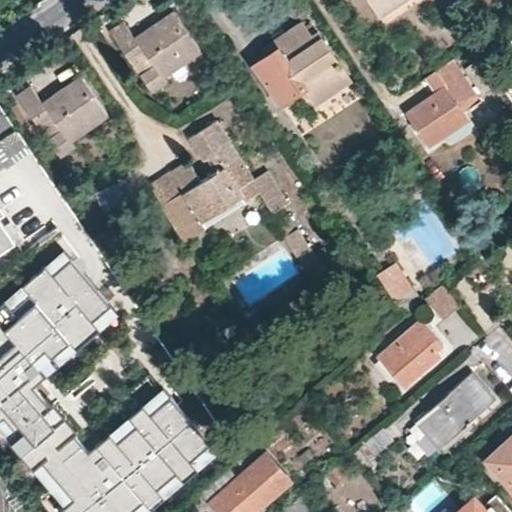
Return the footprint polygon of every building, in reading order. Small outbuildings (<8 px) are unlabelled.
[(407,0),(367,0),(380,19),(407,0)] [(125,21),(111,31),(129,56),(142,47),(155,65),(142,74),(154,91),(169,81),(165,76),(202,50),(175,12),(137,38),(125,21)] [(268,53),(255,63),(282,103),(340,63),(319,31),(313,35),(302,20),(264,48),(268,53)] [(454,58),(430,75),(441,90),(407,114),(429,145),(469,116),(465,110),(482,98),(454,58)] [(32,86),(19,95),(37,120),(50,111),(63,128),(49,137),(62,155),(78,143),(74,138),(109,113),(82,75),(44,102),(32,86)] [(63,128),(50,111),(37,120),(49,137),(63,128)] [(200,180),(165,203),(187,238),(263,190),(275,209),(289,200),(269,170),(256,179),(218,120),(191,136),(206,158),(210,156),(218,169),(200,180)] [(150,181),(165,203),(200,180),(185,158),(150,181)] [(0,201),(0,215),(16,238),(23,234),(0,201)] [(280,219),(289,232),(299,226),(290,212),(280,219)] [(0,249),(16,238),(0,215),(0,249)] [(299,226),(289,232),(287,234),(314,275),(329,265),(301,224),(299,226)] [(209,437),(165,386),(90,451),(72,431),(78,426),(55,400),(51,403),(33,383),(117,310),(62,247),(0,301),(0,415),(0,416),(4,412),(21,431),(11,439),(33,464),(42,456),(75,494),(66,502),(61,506),(65,511),(127,511),(126,510),(144,494),(153,503),(166,491),(158,482),(177,465),(185,475),(199,463),(190,453),(209,437)] [(378,272),(405,313),(423,298),(397,260),(391,263),(378,272)] [(443,282),(426,296),(443,317),(460,303),(443,282)] [(461,313),(442,326),(458,349),(476,336),(461,313)] [(420,317),(378,357),(402,385),(440,353),(436,348),(443,342),(420,317)] [(99,361),(115,375),(139,348),(123,335),(99,361)] [(471,369),(414,419),(438,446),(495,397),(471,369)] [(0,415),(0,426),(11,439),(21,431),(4,412),(0,416),(0,415)] [(384,425),(353,451),(364,463),(394,437),(384,425)] [(199,463),(218,446),(209,437),(190,453),(199,463)] [(511,437),(489,458),(511,483),(511,437)] [(227,469),(201,492),(218,511),(253,511),(291,480),(266,451),(246,469),(249,472),(238,481),(227,469)] [(33,464),(66,502),(75,494),(42,456),(33,464)] [(166,491),(185,475),(177,465),(158,482),(166,491)] [(127,511),(142,511),(153,503),(144,494),(126,510),(127,511)] [(316,511),(300,495),(280,511),(316,511)] [(484,511),(472,498),(456,511),(484,511)]
